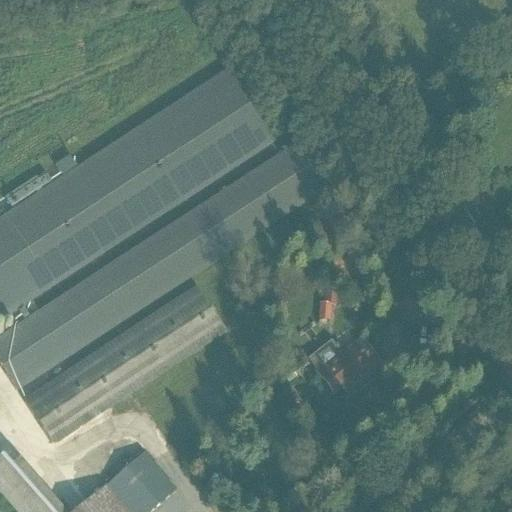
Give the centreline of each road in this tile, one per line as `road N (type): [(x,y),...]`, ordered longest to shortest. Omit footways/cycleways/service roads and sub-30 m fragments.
road 1 (track): [(511,377),(247,0),(134,0),(0,35)]
road 2 (unclassified): [(382,511),(511,381)]
